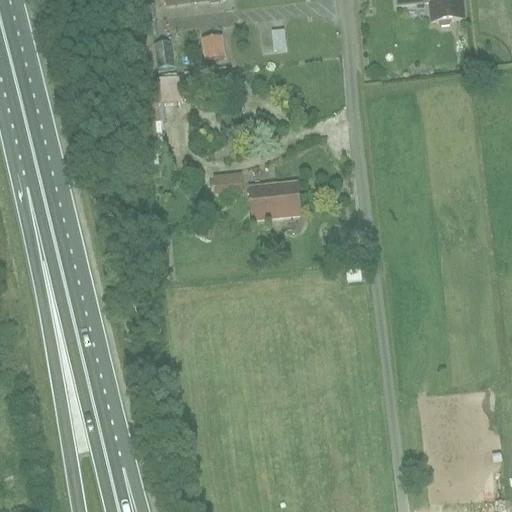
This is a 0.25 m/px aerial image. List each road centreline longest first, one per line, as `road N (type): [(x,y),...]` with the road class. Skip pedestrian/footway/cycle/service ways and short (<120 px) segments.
road 1 (residential): [(403,511),(343,0)]
road 2 (trunk): [(37,168),(79,511)]
road 3 (trunk): [(107,464),(37,168)]
road 4 (trunk): [(37,168),(0,21)]
